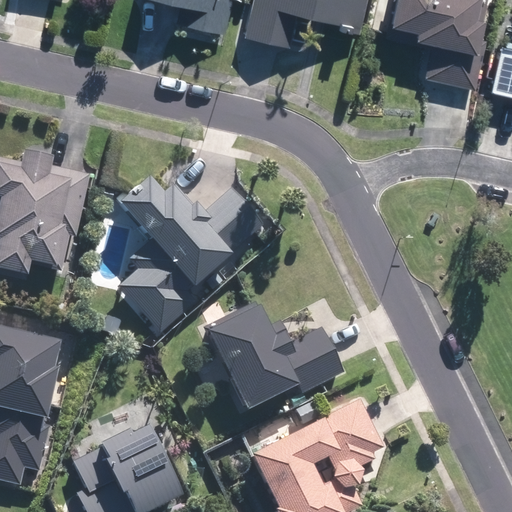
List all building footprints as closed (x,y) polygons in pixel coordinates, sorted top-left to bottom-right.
[(148,0),(184,9),(180,26),(225,35),(232,0),(148,0)] [(253,0),(244,39),(292,50),(300,18),(325,24),(324,27),(360,36),(368,0),(253,0)] [(483,23),(488,0),(399,0),(392,30),(420,36),(418,44),(433,47),(426,80),(476,91),(487,42),(483,41),(487,24),(483,23)] [(511,49),(506,48),(497,46),(487,92),(498,94),(511,97),(511,49)] [(23,168),(0,162),(0,279),(6,281),(7,279),(29,284),(32,269),(56,275),(56,274),(62,274),(71,239),(75,240),(90,178),(53,170),(54,166),(26,159),(23,168)] [(148,188),(144,183),(135,191),(133,188),(116,201),(123,210),(121,211),(152,245),(130,264),(139,274),(119,290),(160,338),(197,305),(189,297),(194,292),(196,295),(233,262),(231,259),(263,228),(232,193),(203,218),(176,189),(174,191),(170,188),(161,197),(151,185),(148,188)] [(258,304),(256,301),(203,326),(208,335),(211,334),(249,409),(299,384),(303,393),(345,371),(322,327),(292,342),(281,320),(271,325),(260,303),(258,304)] [(75,309),(61,306),(58,319),(73,322),(75,309)] [(48,427),(60,377),(56,376),(62,350),(0,335),(0,483),(21,488),(25,471),(40,475),(50,430),(44,429),(44,427),(48,427)] [(317,419),(318,421),(253,453),(280,508),(277,509),(278,511),(348,511),(363,505),(354,485),(360,484),(365,469),(360,465),(376,458),(372,452),(384,446),(361,398),(317,419)] [(312,399),(299,406),(304,417),(317,411),(312,399)] [(184,493),(150,423),(133,432),(131,428),(103,442),(105,446),(73,460),(88,487),(78,492),(86,511),(151,511),(150,510),(184,493)]
